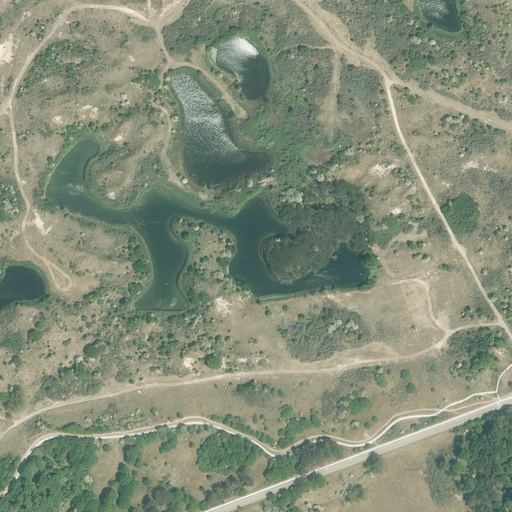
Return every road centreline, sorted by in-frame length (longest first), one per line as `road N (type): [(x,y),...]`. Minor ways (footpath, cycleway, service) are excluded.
road 1 (unknown): [(511,394),(399,414),(363,441),(321,436),(278,452),(192,418),(104,435),(49,435),(34,442),(0,493)]
road 2 (track): [(0,438),(44,409),(145,386),(325,371),(435,344)]
road 3 (track): [(502,323),(422,183),(385,73),(338,44),(297,0)]
road 4 (track): [(154,20),(113,7),(71,9),(33,55),(8,105)]
road 5 (track): [(435,344),(426,284),(418,279),(310,298)]
road 6 (track): [(25,238),(28,204),(8,105)]
road 7 (track): [(239,112),(201,70),(169,62),(154,20)]
road 8 (track): [(387,78),(511,127)]
road 9 (track): [(169,62),(152,96),(171,125),(162,156),(169,172)]
